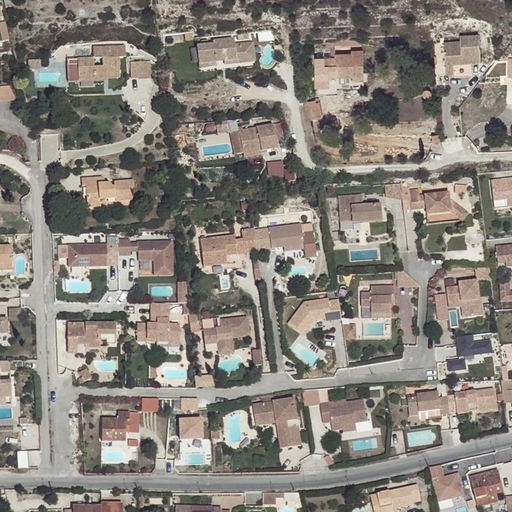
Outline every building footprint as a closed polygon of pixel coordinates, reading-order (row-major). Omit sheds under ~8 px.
[(443,41),(446,71),(471,69),(470,59),(480,58),(477,32),(459,34),(459,39),(443,41)] [(233,37),(212,39),(213,42),(196,43),(198,61),(215,59),(214,55),(222,54),(223,59),(239,57),(240,61),(254,60),(252,41),(234,43),(233,37)] [(125,44),(92,47),(93,58),(67,60),(68,67),(78,66),(79,83),(104,81),(104,77),(108,77),(121,76),(119,56),(125,55),(125,44)] [(331,49),(330,58),(335,58),(335,55),(335,44),(320,44),(320,49),(331,49)] [(335,58),(330,58),(316,58),(316,94),(336,94),(335,88),(365,88),(363,51),(351,51),(351,55),(335,55),(335,58)] [(427,56),(418,52),(417,61),(422,61),(427,56)] [(143,59),(129,61),(131,75),(144,74),(143,59)] [(0,101),(16,101),(9,86),(0,86),(0,101)] [(431,92),(430,91),(428,90),(427,90),(426,91),(425,91),(424,92),(424,93),(424,94),(424,96),(424,97),(425,98),(426,98),(427,99),(429,98),(430,98),(430,97),(431,96),(432,95),(431,93),(431,92)] [(319,99),(309,101),(312,119),(323,117),(319,99)] [(273,123),(238,130),(242,153),(261,150),(277,147),(273,123)] [(284,160),(269,162),(271,176),(286,173),(284,160)] [(287,162),(287,180),(295,180),(296,162),(287,162)] [(492,200),(505,199),(505,196),(511,195),(511,175),(490,179),(492,200)] [(103,178),(81,179),(82,187),(85,187),(87,209),(100,208),(100,200),(114,199),(114,203),(132,201),(132,190),(134,191),(133,181),(114,182),(115,187),(112,187),(110,185),(109,182),(106,183),(103,178)] [(417,190),(407,191),(410,211),(420,210),(418,197),(417,190)] [(439,194),(424,196),(425,209),(426,216),(450,213),(449,200),(448,193),(444,194),(444,196),(439,197),(439,194)] [(355,194),(337,195),(340,220),(352,219),(352,222),(382,220),(381,204),(362,205),(356,205),(355,194)] [(465,212),(449,200),(450,213),(426,216),(427,225),(460,220),(465,212)] [(270,234),(261,234),(263,251),(272,251),(272,249),(284,248),(291,248),(291,252),(305,251),(305,252),(316,251),(314,231),(303,232),(302,225),(269,228),(270,234)] [(254,235),(253,228),(242,229),(242,234),(244,253),(257,252),(254,235)] [(244,253),(242,234),(235,235),(237,253),(244,253)] [(254,235),(257,252),(263,251),(261,234),(254,235)] [(226,254),(237,253),(235,235),(200,238),(202,266),(227,264),(226,254)] [(130,240),(118,241),(118,256),(130,256),(130,252),(130,244),(130,240)] [(130,252),(138,252),(138,243),(130,244),(130,252)] [(172,243),(138,243),(138,252),(138,262),(151,261),(152,260),(155,262),(154,264),(154,277),(172,276),(172,243)] [(68,268),(107,267),(107,245),(68,246),(68,268)] [(0,265),(11,265),(11,246),(0,246),(0,265)] [(511,246),(496,248),(497,261),(505,260),(505,264),(511,263),(511,246)] [(489,269),(475,269),(475,277),(491,282),(489,269)] [(419,286),(402,272),(397,272),(398,289),(419,288),(419,286)] [(460,289),(446,290),(448,305),(466,303),(468,320),(483,317),(481,299),(479,300),(477,281),(460,284),(460,289)] [(500,285),(501,302),(511,301),(511,292),(509,293),(509,284),(500,285)] [(394,288),(370,288),(369,295),(360,295),(360,308),(369,308),(369,315),(390,315),(390,305),(390,299),(394,299),(394,288)] [(342,321),(339,301),(330,302),(329,300),(305,303),(289,325),(303,338),(316,322),(326,320),(332,319),(333,321),(333,323),(342,321)] [(169,314),(169,303),(151,303),(151,314),(157,314),(169,314)] [(466,303),(448,305),(449,310),(461,308),(463,320),(468,320),(466,303)] [(11,320),(21,320),(21,307),(11,307),(11,320)] [(169,324),(169,314),(157,314),(157,324),(152,324),(137,323),(137,341),(169,340),(169,338),(180,338),(180,323),(169,324)] [(189,315),(191,332),(200,331),(198,314),(189,315)] [(246,318),(219,321),(220,329),(203,331),(204,341),(216,340),(217,344),(217,351),(232,350),(231,339),(248,337),(246,318)] [(76,328),(76,323),(66,323),(66,340),(75,340),(75,344),(83,344),(87,344),(88,348),(99,348),(99,339),(99,334),(105,334),(105,340),(105,345),(114,345),(114,323),(83,323),(83,328),(76,328)] [(355,326),(343,326),(345,341),(355,341),(355,326)] [(473,337),(456,338),(459,361),(449,363),(450,374),(468,371),(466,357),(492,355),(490,341),(473,342),(473,337)] [(75,340),(66,340),(66,353),(76,353),(75,344),(75,340)] [(0,362),(0,371),(10,371),(10,362),(0,362)] [(82,379),(85,383),(91,379),(85,370),(79,375),(82,379)] [(198,386),(215,385),(215,374),(197,375),(198,386)] [(511,380),(503,381),(501,381),(503,404),(511,403),(511,380)] [(0,398),(5,399),(11,399),(12,382),(0,382),(0,398)] [(445,383),(437,384),(438,394),(438,393),(446,393),(445,383)] [(320,388),(304,390),(306,405),(321,404),(320,388)] [(322,402),(329,401),(327,388),(320,389),(322,402)] [(455,396),(447,397),(449,413),(456,412),(457,416),(468,415),(467,407),(476,406),(476,414),(497,412),(494,390),(455,394),(455,396)] [(439,399),(438,393),(438,394),(416,396),(416,399),(406,400),(408,418),(418,417),(417,414),(439,412),(439,417),(449,416),(449,413),(447,399),(439,399)] [(266,395),(261,396),(263,407),(276,405),(274,394),(266,395)] [(142,412),(159,412),(159,399),(142,399),(142,412)] [(198,409),(198,399),(181,399),(181,410),(198,410),(198,409)] [(334,432),(343,430),(342,426),(356,424),(367,422),(364,401),(346,404),(347,409),(330,412),(329,403),(320,405),(324,425),(332,423),(334,432)] [(263,407),(256,408),(258,424),(277,421),(278,425),(288,424),(298,422),(295,402),(276,405),(263,407)] [(118,419),(103,419),(102,442),(126,443),(126,433),(126,429),(129,429),(130,414),(118,414),(118,419)] [(139,414),(130,414),(129,429),(126,429),(126,433),(129,433),(129,436),(139,436),(139,414)] [(201,419),(179,420),(179,440),(202,439),(201,419)] [(288,424),(278,425),(282,449),(292,448),(289,431),(299,429),(298,422),(288,424)] [(342,426),(343,430),(344,434),(357,432),(356,424),(342,426)] [(289,431),(292,448),(302,446),(299,429),(289,431)] [(439,465),(428,468),(435,497),(455,493),(450,471),(441,473),(439,465)] [(495,495),(502,493),(498,477),(485,481),(484,477),(470,480),(477,507),(496,502),(495,495)] [(412,504),(420,503),(416,487),(371,496),(373,511),(392,511),(392,510),(412,506),(412,504)] [(112,503),(101,503),(101,507),(100,511),(121,511),(121,506),(113,505),(112,503)]
